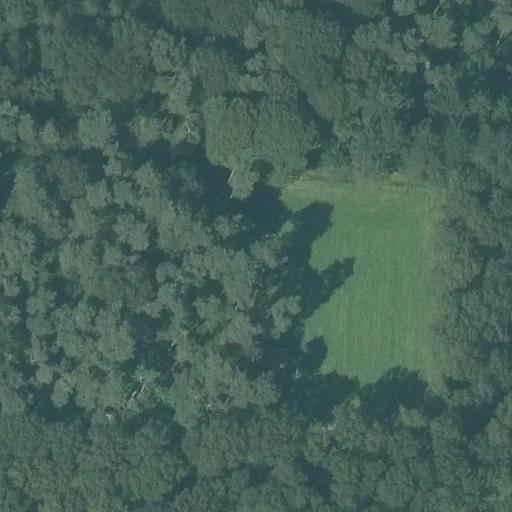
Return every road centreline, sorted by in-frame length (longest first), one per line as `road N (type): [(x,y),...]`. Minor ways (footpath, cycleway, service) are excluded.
road 1 (track): [(511,192),(350,183),(372,0)]
road 2 (track): [(350,183),(261,176),(260,338)]
